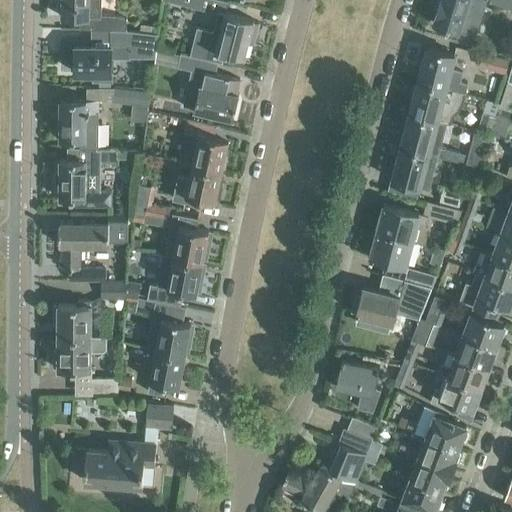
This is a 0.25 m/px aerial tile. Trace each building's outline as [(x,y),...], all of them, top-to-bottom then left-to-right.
[(82,28),(124,29),(125,29),(125,28),(125,19),(116,15),(101,14),(100,0),(62,0),(62,17),(82,18),(82,28)] [(482,0),(440,0),(433,23),(444,26),(444,27),(448,28),(458,31),(455,41),(468,45),(482,0)] [(511,9),(511,0),(490,0),(489,2),(511,9)] [(253,21),(254,19),(218,10),(213,30),(197,26),(190,54),(211,59),(221,62),(224,52),(244,57),(248,41),(254,43),(259,22),(253,21)] [(158,33),(125,28),(125,29),(124,29),(123,41),(123,42),(128,43),(156,46),(158,33)] [(111,57),(128,58),(128,43),(123,42),(123,41),(110,41),(110,45),(82,45),(80,40),(62,40),(62,43),(62,53),(61,53),(61,56),(75,57),(75,73),(93,73),(92,81),(111,81),(111,57)] [(427,46),(418,80),(455,89),(465,92),(468,83),(459,80),(462,70),(451,67),(454,53),(427,46)] [(239,94),(236,93),(240,78),(208,71),(211,59),(190,54),(180,52),(177,66),(197,71),(194,83),(188,81),(182,106),(233,118),(239,94)] [(478,65),(505,72),(508,60),(482,53),(478,65)] [(511,80),(508,79),(499,106),(511,110),(511,80)] [(465,92),(455,89),(418,80),(410,113),(447,123),(451,124),(453,114),(455,112),(457,109),(459,107),(461,104),(462,102),(463,99),(464,97),(465,92)] [(113,100),(134,103),(149,105),(150,92),(113,87),(113,100)] [(158,98),(155,108),(170,112),(172,102),(158,98)] [(98,99),(60,99),(60,139),(80,139),(80,147),(98,147),(98,99)] [(485,111),(479,129),(490,133),(496,114),(485,111)] [(437,120),(410,113),(401,146),(428,153),(436,155),(458,161),(460,151),(441,146),(447,123),(437,120)] [(498,118),(493,132),(506,136),(511,123),(498,118)] [(184,162),(222,170),(229,139),(214,135),(216,125),(191,120),(188,133),(184,133),(181,147),(184,147),(181,161),(184,162)] [(436,155),(428,153),(401,146),(392,180),(420,187),(424,169),(432,171),(436,155)] [(117,162),(117,150),(117,149),(85,149),(85,159),(60,159),(60,170),(56,170),(56,193),(60,193),(60,198),(71,198),(71,205),(72,206),(72,204),(111,205),(111,190),(99,190),(99,185),(98,180),(96,175),(96,162),(117,162)] [(483,152),(476,150),(468,153),(467,155),(465,163),(478,166),(483,152)] [(218,185),(222,170),(184,162),(176,198),(186,200),(187,195),(215,201),(216,197),(220,198),(222,186),(218,185)] [(140,184),(138,200),(150,202),(153,187),(140,184)] [(440,200),(459,205),(463,190),(444,185),(440,200)] [(476,186),(472,198),(479,201),(484,188),(476,186)] [(464,219),(472,221),(479,201),(472,198),(464,219)] [(119,200),(119,211),(131,211),(131,200),(119,200)] [(150,202),(138,200),(136,220),(146,222),(147,215),(171,219),(173,207),(150,202)] [(428,201),(424,215),(457,224),(462,211),(428,201)] [(385,203),(377,230),(412,239),(419,212),(385,203)] [(499,224),(507,211),(497,205),(489,219),(499,224)] [(511,212),(509,211),(501,232),(511,236),(511,212)] [(108,245),(108,241),(128,242),(128,214),(108,213),(108,223),(61,223),(61,222),(59,222),(59,244),(60,244),(62,244),(62,258),(61,258),(61,266),(62,266),(62,269),(69,269),(69,280),(106,280),(106,268),(80,267),(80,244),(108,245)] [(165,254),(173,256),(203,262),(203,258),(207,259),(210,246),(206,245),(209,230),(196,227),(198,218),(174,213),(165,254)] [(464,242),(472,221),(464,219),(456,240),(464,242)] [(412,239),(377,230),(371,255),(370,255),(369,257),(375,259),(405,266),(412,239)] [(493,253),(503,257),(511,260),(511,236),(501,232),(493,253)] [(131,247),(138,248),(140,240),(132,238),(131,247)] [(460,254),(464,242),(456,240),(451,238),(447,249),(460,254)] [(511,260),(503,257),(493,253),(486,250),(481,263),(477,262),(474,270),(485,274),(511,284),(511,260)] [(203,262),(179,257),(173,256),(165,254),(164,254),(158,285),(150,283),(148,297),(181,304),(183,291),(196,293),(197,291),(201,292),(204,277),(200,277),(203,262)] [(409,269),(406,279),(432,286),(436,276),(409,269)] [(511,284),(485,274),(478,271),(473,283),(468,281),(461,300),(498,313),(501,305),(510,308),(511,303),(511,284)] [(126,296),(126,282),(100,281),(100,296),(126,296)] [(127,281),(126,291),(138,293),(140,283),(127,281)] [(400,296),(363,286),(356,310),(355,312),(359,313),(356,324),(369,328),(372,316),(394,322),(400,296)] [(126,291),(126,296),(126,300),(136,302),(138,293),(126,291)] [(436,294),(435,295),(434,295),(434,296),(426,318),(436,322),(445,298),(437,294),(436,294)] [(91,336),(91,300),(90,300),(78,300),(77,300),(77,304),(58,304),(58,305),(55,305),(55,323),(58,323),(58,336),(91,336)] [(148,347),(156,348),(185,354),(186,351),(190,352),(192,338),(188,337),(191,323),(183,321),(186,306),(157,301),(148,347)] [(472,311),(464,333),(496,345),(499,338),(503,337),(505,330),(503,327),(504,323),(472,311)] [(426,319),(426,318),(420,316),(411,338),(429,344),(437,323),(436,322),(426,319)] [(496,345),(464,333),(456,354),(488,367),(491,359),(495,358),(498,350),(496,347),(496,345)] [(96,336),(91,336),(58,336),(58,350),(54,350),(54,367),(58,367),(58,369),(64,369),(64,371),(71,371),(71,369),(75,369),(75,374),(91,374),(91,350),(101,350),(101,349),(103,348),(105,346),(106,343),(105,340),(104,338),(101,338),(101,336),(96,336)] [(413,362),(418,350),(408,346),(404,358),(413,362)] [(179,385),(185,354),(156,348),(150,380),(179,385)] [(441,372),(448,375),(481,387),(483,380),(487,379),(490,370),(488,368),(488,367),(456,354),(451,367),(444,364),(441,372)] [(403,387),(413,362),(404,358),(394,383),(403,387)] [(366,390),(364,402),(375,404),(381,389),(375,387),(379,366),(342,359),(341,363),(341,364),(337,385),(366,390)] [(480,389),(481,387),(448,375),(442,390),(435,387),(430,403),(453,412),(456,403),(472,409),(476,401),(479,399),(482,392),(480,389)] [(117,392),(117,378),(91,377),(91,392),(117,392)] [(117,388),(128,390),(130,380),(119,378),(117,388)] [(146,425),(172,427),(174,406),(148,404),(146,425)] [(415,431),(426,435),(458,447),(461,439),(465,439),(468,431),(466,428),(467,426),(444,417),(445,413),(425,405),(418,423),(411,421),(408,428),(415,431)] [(377,426),(352,416),(347,429),(371,438),(372,438),(377,426)] [(339,440),(341,441),(367,451),(372,438),(371,438),(347,429),(344,427),(339,440)] [(458,448),(458,447),(426,435),(422,447),(401,440),(398,448),(419,456),(453,469),(460,451),(458,448)] [(154,465),(156,443),(108,440),(108,450),(87,448),(85,480),(91,481),(91,482),(92,482),(92,481),(100,482),(100,483),(101,482),(127,484),(127,485),(128,485),(128,484),(136,484),(136,485),(137,485),(137,484),(143,485),(144,465),(154,465)] [(282,487),(282,486),(284,487),(284,489),(295,494),(296,492),(303,495),(302,498),(323,509),(334,489),(350,496),(367,451),(341,441),(331,467),(322,462),(312,480),(290,470),(289,469),(281,486),(282,487)] [(419,456),(411,477),(443,489),(443,488),(446,487),(453,469),(419,456)] [(439,498),(443,489),(411,477),(402,498),(434,510),(435,509),(439,508),(441,500),(439,498)] [(381,495),(383,489),(357,479),(355,485),(381,495)] [(389,509),(393,500),(381,495),(377,504),(389,509)] [(424,511),(401,503),(397,511),(424,511)]
